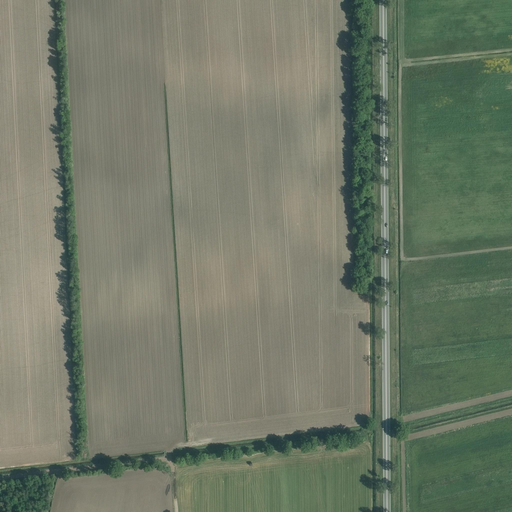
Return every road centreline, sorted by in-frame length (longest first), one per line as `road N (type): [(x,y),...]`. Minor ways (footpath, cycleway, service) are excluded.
road 1 (primary): [(387,511),(383,0)]
road 2 (track): [(358,434),(0,477)]
